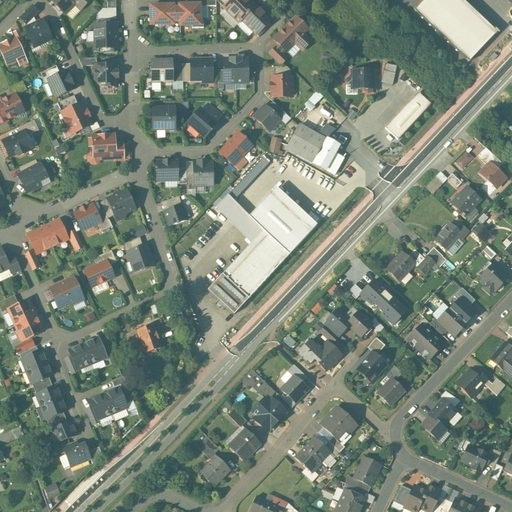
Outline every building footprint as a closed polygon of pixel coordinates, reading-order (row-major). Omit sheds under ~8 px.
[(50,0),(55,5),(55,8),(59,11),(62,11),(65,14),(74,5),(80,10),(86,4),(81,0),(78,3),(74,0),(50,0)] [(232,0),(215,0),(215,7),(216,7),(216,1),(224,9),(224,8),(232,0)] [(232,0),(224,8),(238,23),(241,21),(241,20),(255,6),(248,0),(232,0)] [(497,33),(462,0),(424,0),(414,11),(468,63),(497,33)] [(199,5),(179,6),(179,9),(179,22),(179,26),(192,26),(192,29),(203,29),(203,19),(200,19),(199,7),(199,5)] [(38,12),(32,6),(24,15),(29,20),(33,17),(38,12)] [(173,6),(150,6),(150,25),(173,25),(173,9),(173,6)] [(255,6),(241,20),(241,21),(258,38),(271,25),(269,23),(270,21),(255,6)] [(29,20),(24,15),(19,19),(26,25),(26,24),(29,20)] [(43,23),(38,25),(38,24),(36,24),(33,17),(29,20),(26,24),(28,28),(25,29),(31,43),(36,41),(38,45),(46,41),(45,40),(50,38),(43,23)] [(295,17),(273,40),(286,53),(294,45),(297,45),(303,50),(311,42),(304,34),(308,30),(295,17)] [(116,49),(116,25),(94,26),(95,49),(116,49)] [(18,31),(13,33),(16,40),(17,43),(23,40),(18,31)] [(10,41),(3,44),(3,46),(0,47),(0,52),(6,65),(24,57),(21,50),(17,43),(16,40),(10,42),(10,41)] [(23,40),(17,43),(21,50),(26,47),(23,40)] [(286,59),(275,48),(269,54),(280,65),(286,59)] [(235,84),(235,59),(223,60),(223,71),(224,84),(235,84)] [(247,84),(247,71),(247,59),(235,59),(235,84),(247,84)] [(211,60),(190,60),(190,65),(191,82),(212,81),(211,60)] [(165,61),(165,62),(157,62),(157,61),(151,61),(151,83),(172,83),(172,77),(182,77),(182,65),(172,65),(171,61),(165,61)] [(394,84),(396,65),(384,64),(382,83),(394,84)] [(190,65),(182,65),(182,82),(182,83),(191,82),(190,65)] [(96,66),(94,66),(94,67),(95,80),(100,84),(107,84),(107,87),(116,87),(116,78),(117,78),(117,72),(116,72),(116,66),(96,66)] [(56,67),(39,74),(44,85),(49,83),(48,80),(59,75),(56,67)] [(290,71),(286,67),(274,67),(274,78),(290,78),(290,71)] [(374,71),(352,71),(352,75),(347,80),(352,86),(356,86),(356,89),(374,89),(374,71)] [(59,75),(48,80),(49,83),(52,90),(52,92),(53,96),(55,97),(56,98),(74,90),(66,72),(59,75)] [(274,78),(271,78),(271,85),(270,85),(270,91),(271,91),(272,96),(274,96),(274,98),(289,98),(289,90),(291,90),(291,78),(290,78),(274,78)] [(22,82),(8,89),(11,97),(15,95),(15,96),(26,91),(22,82)] [(311,109),(322,97),(317,92),(306,103),(311,109)] [(417,93),(385,129),(397,141),(430,105),(417,93)] [(0,124),(7,121),(6,120),(16,116),(15,113),(22,111),(15,96),(15,95),(11,97),(3,101),(3,102),(0,103),(0,124)] [(73,97),(57,104),(61,113),(77,106),(73,97)] [(182,102),(165,102),(165,109),(174,109),(174,112),(182,112),(182,102)] [(272,102),(267,108),(280,121),(285,115),(272,102)] [(61,113),(61,114),(64,120),(61,121),(65,130),(68,129),(71,135),(91,126),(87,118),(89,118),(86,111),(85,112),(81,104),(77,106),(61,113)] [(264,106),(253,118),(268,133),(280,121),(267,108),(264,106)] [(220,117),(208,107),(203,113),(214,123),(220,117)] [(165,109),(152,109),(152,131),(166,131),(166,132),(176,132),(176,121),(174,121),(174,112),(174,109),(165,109)] [(203,113),(200,110),(194,116),(196,117),(189,125),(204,139),(212,129),(211,128),(215,124),(216,125),(214,123),(203,113)] [(354,120),(357,113),(350,110),(347,117),(354,120)] [(34,121),(17,129),(20,134),(24,132),(26,137),(38,131),(34,121)] [(326,141),(299,126),(287,147),(314,162),(312,165),(324,172),(324,171),(334,154),(339,146),(327,139),(326,141)] [(20,134),(2,143),(9,158),(16,154),(17,155),(20,156),(24,154),(25,151),(24,150),(31,147),(26,137),(24,132),(20,134)] [(238,135),(220,154),(233,166),(251,147),(238,135)] [(106,136),(101,136),(100,138),(92,138),(93,159),(114,158),(115,158),(114,145),(114,137),(108,138),(106,136)] [(271,153),(281,155),(283,138),(272,137),(271,153)] [(122,145),(114,145),(115,158),(114,158),(115,160),(123,160),(122,145)] [(495,158),(485,148),(477,157),(487,167),(489,164),(490,164),(495,158)] [(466,151),(455,162),(463,169),(474,158),(466,151)] [(334,154),(324,171),(333,176),(343,159),(334,154)] [(35,161),(19,168),(22,174),(38,166),(35,161)] [(170,162),(163,162),(163,163),(157,163),(157,181),(176,181),(177,181),(177,169),(176,163),(170,163),(170,162)] [(205,162),(197,162),(197,164),(193,164),(194,172),(194,186),(212,186),(211,164),(205,164),(205,162)] [(490,164),(489,164),(487,167),(480,174),(495,189),(505,179),(490,164)] [(22,174),(18,176),(26,193),(34,189),(34,191),(42,187),(50,183),(46,176),(44,177),(38,166),(22,174)] [(186,173),(186,169),(177,169),(177,181),(176,181),(176,185),(186,185),(186,173)] [(194,172),(186,173),(186,185),(186,191),(195,190),(194,186),(194,172)] [(461,184),(451,174),(446,180),(456,189),(461,184)] [(466,188),(451,205),(462,215),(461,216),(465,220),(467,218),(464,216),(479,201),(466,188)] [(276,189),(249,218),(263,231),(289,255),(316,226),(276,189)] [(113,197),(107,200),(114,216),(123,219),(126,214),(134,210),(131,203),(133,203),(129,195),(127,195),(125,192),(117,195),(114,194),(113,197)] [(251,244),(263,231),(249,218),(228,196),(216,208),(251,244)] [(81,211),(74,215),(82,232),(97,225),(100,223),(96,215),(92,206),(86,209),(85,208),(80,210),(81,211)] [(186,221),(181,206),(164,212),(169,227),(186,221)] [(103,211),(96,215),(100,223),(97,225),(101,232),(111,228),(103,211)] [(204,214),(185,235),(191,240),(193,237),(197,240),(214,222),(204,214)] [(59,222),(43,229),(51,247),(67,240),(59,222)] [(132,229),(136,238),(147,233),(143,224),(132,229)] [(448,224),(434,241),(446,252),(457,239),(463,233),(458,229),(456,231),(448,224)] [(468,232),(461,225),(458,229),(463,233),(457,239),(460,242),(468,232)] [(43,229),(27,236),(36,254),(51,247),(43,229)] [(251,244),(222,275),(228,280),(248,299),(289,255),(263,231),(251,244)] [(83,248),(75,232),(68,235),(75,251),(83,248)] [(139,238),(123,246),(126,254),(128,254),(128,253),(143,248),(139,238)] [(143,248),(128,253),(128,254),(134,272),(144,268),(145,270),(153,268),(152,266),(153,266),(146,247),(143,248)] [(495,255),(486,247),(482,252),(490,260),(495,255)] [(0,249),(0,273),(8,269),(9,269),(6,262),(0,249)] [(111,251),(98,257),(102,264),(106,262),(108,267),(116,263),(111,251)] [(39,268),(32,252),(24,255),(32,271),(39,268)] [(400,255),(386,270),(398,281),(412,266),(400,255)] [(426,256),(415,268),(424,276),(435,264),(426,256)] [(14,258),(6,262),(9,269),(8,269),(11,275),(20,271),(14,258)] [(102,264),(84,272),(91,288),(113,278),(108,267),(106,262),(102,264)] [(492,265),(480,278),(487,284),(482,289),(489,295),(494,290),(495,292),(507,279),(492,265)] [(74,268),(62,274),(66,282),(73,279),(75,282),(80,280),(74,268)] [(374,284),(362,272),(351,284),(363,296),(364,295),(374,284)] [(222,275),(207,291),(218,300),(223,305),(233,315),(248,299),(228,280),(222,275)] [(66,282),(51,289),(56,300),(54,301),(58,310),(68,305),(69,307),(77,304),(76,301),(82,299),(75,282),(73,279),(66,282)] [(374,284),(364,295),(375,306),(386,295),(374,284)] [(470,305),(475,300),(462,287),(449,300),(452,302),(448,306),(465,323),(476,311),(470,305)] [(404,305),(395,296),(390,302),(399,310),(404,305)] [(28,301),(8,311),(15,326),(35,317),(28,301)] [(166,301),(155,305),(158,316),(170,312),(166,301)] [(399,310),(390,302),(387,305),(396,314),(399,310)] [(438,321),(437,322),(447,331),(454,337),(465,325),(449,309),(438,321)] [(349,321),(337,310),(337,311),(334,311),(331,314),(331,317),(327,321),(341,334),(348,326),(346,324),(349,321)] [(349,321),(346,324),(348,326),(361,338),(372,326),(357,312),(349,321)] [(35,317),(15,326),(19,333),(18,336),(20,341),(23,342),(43,333),(35,317)] [(429,324),(423,318),(416,326),(419,328),(421,325),(426,330),(431,326),(429,324)] [(438,321),(435,318),(429,324),(431,326),(442,337),(447,331),(437,322),(438,321)] [(379,332),(384,327),(376,320),(371,325),(379,332)] [(341,334),(327,321),(328,322),(324,326),(325,328),(337,338),(341,334)] [(153,325),(136,331),(141,345),(137,347),(140,356),(161,348),(153,325)] [(426,330),(421,325),(419,328),(407,340),(429,360),(443,346),(426,330)] [(337,338),(325,328),(321,333),(332,343),(337,338)] [(384,346),(375,338),(367,349),(372,353),(372,352),(376,356),(384,346)] [(98,339),(83,345),(91,364),(105,359),(106,358),(100,345),(98,339)] [(311,340),(297,354),(308,366),(314,360),(313,359),(321,352),(320,351),(321,350),(311,340)] [(112,359),(106,342),(100,345),(106,358),(105,359),(106,361),(112,359)] [(321,350),(320,351),(321,352),(313,359),(314,360),(326,371),(340,356),(327,343),(321,350)] [(511,360),(511,361),(511,360),(511,349),(504,343),(491,359),(497,364),(495,366),(503,372),(503,371),(511,378),(511,360)] [(83,345),(68,351),(71,357),(76,371),(77,370),(91,364),(83,345)] [(36,347),(19,355),(21,360),(38,353),(36,347)] [(38,353),(21,360),(27,372),(46,364),(41,352),(38,353)] [(376,356),(372,352),(372,353),(356,371),(371,384),(387,365),(376,356)] [(76,371),(71,357),(65,359),(72,376),(78,373),(77,370),(76,371)] [(46,364),(27,372),(32,385),(48,378),(51,376),(46,364)] [(306,378),(293,366),(287,372),(293,378),(294,377),(301,384),(306,378)] [(402,374),(393,367),(388,373),(397,380),(402,374)] [(251,371),(240,382),(245,386),(248,384),(256,391),(258,388),(257,388),(263,382),(251,371)] [(476,377),(469,371),(456,385),(469,398),(486,380),(479,373),(476,377)] [(123,377),(111,382),(114,388),(120,385),(122,391),(128,388),(123,377)] [(293,378),(281,391),(295,403),(307,390),(301,384),(294,377),(293,378)] [(48,378),(32,385),(34,390),(50,383),(48,378)] [(386,378),(380,384),(383,388),(390,381),(386,378)] [(505,386),(496,379),(491,385),(494,387),(494,386),(500,392),(505,386)] [(383,388),(377,395),(389,407),(404,391),(391,380),(383,388)] [(267,385),(263,382),(257,388),(258,388),(261,391),(267,385)] [(50,383),(34,390),(36,396),(53,389),(50,383)] [(275,393),(267,385),(261,391),(269,399),(270,399),(275,393)] [(500,392),(494,386),(494,387),(490,391),(496,397),(500,392)] [(53,389),(36,396),(41,408),(61,400),(56,387),(53,389)] [(261,391),(258,388),(256,391),(269,404),(272,401),(270,399),(269,399),(261,391)] [(118,389),(104,395),(111,414),(126,408),(118,389)] [(104,395),(89,401),(91,407),(97,420),(111,414),(104,395)] [(61,400),(41,408),(46,420),(63,413),(66,412),(61,400)] [(269,404),(253,420),(266,433),(285,413),(272,400),(272,401),(269,404)] [(456,412),(442,400),(429,416),(430,417),(442,427),(456,412)] [(126,405),(129,411),(136,408),(134,402),(126,405)] [(475,412),(462,404),(458,410),(466,416),(471,419),(475,412)] [(91,407),(85,409),(92,426),(99,423),(97,420),(91,407)] [(337,408),(330,416),(321,426),(320,425),(320,426),(332,438),(336,441),(337,440),(340,443),(356,426),(337,408)] [(246,422),(233,410),(227,416),(240,428),(246,422)] [(63,413),(46,420),(48,425),(65,419),(63,413)] [(442,427),(430,417),(421,427),(437,441),(446,430),(442,427)] [(65,419),(48,425),(51,431),(67,424),(65,419)] [(472,421),(473,432),(486,431),(485,420),(472,421)] [(67,424),(51,431),(56,444),(76,436),(70,423),(67,424)] [(245,430),(239,437),(240,438),(230,448),(244,461),(260,445),(245,430)] [(203,433),(194,442),(210,458),(219,449),(203,433)] [(323,447),(313,437),(304,448),(321,464),(330,454),(331,454),(323,447)] [(336,441),(332,438),(328,443),(339,453),(344,448),(340,443),(337,440),(336,441)] [(469,443),(462,440),(457,450),(464,454),(468,447),(469,443)] [(76,442),(62,447),(64,453),(78,447),(76,442)] [(339,453),(328,443),(323,447),(331,454),(330,454),(335,458),(339,453)] [(78,447),(64,453),(65,455),(70,467),(88,460),(88,459),(89,459),(90,459),(87,453),(84,445),(78,448),(78,447)] [(468,447),(464,454),(461,462),(472,467),(470,469),(479,473),(483,464),(486,465),(490,457),(468,447)] [(98,448),(87,453),(90,459),(89,459),(93,467),(102,458),(98,448)] [(321,464),(304,448),(294,458),(305,469),(311,474),(314,472),(321,464)] [(493,450),(490,457),(486,465),(494,469),(496,465),(501,454),(493,450)] [(330,454),(321,464),(325,468),(328,468),(335,461),(335,458),(330,454)] [(65,455),(59,458),(64,469),(70,467),(65,455)] [(216,457),(201,473),(214,485),(229,470),(216,457)] [(381,466),(363,458),(353,479),(358,482),(370,487),(381,466)] [(502,468),(496,465),(494,469),(490,478),(496,481),(502,468)] [(314,472),(311,474),(305,469),(301,473),(312,483),(318,476),(314,472)] [(370,487),(358,482),(355,489),(365,494),(367,494),(370,487)] [(53,486),(44,490),(48,499),(57,495),(53,486)] [(411,491),(400,486),(393,502),(403,507),(411,491)] [(411,491),(403,507),(413,511),(416,511),(419,508),(418,507),(425,492),(413,487),(411,491)] [(440,493),(428,487),(425,492),(418,507),(419,508),(427,511),(431,511),(438,497),(440,493)] [(355,489),(353,488),(350,493),(363,499),(365,494),(355,489)] [(350,493),(345,491),(339,503),(359,511),(364,500),(363,499),(350,493)] [(281,511),(283,510),(255,497),(248,511),(281,511)] [(438,497),(431,511),(440,511),(445,500),(438,497)] [(453,504),(449,511),(463,511),(467,505),(455,499),(453,504)] [(445,500),(440,511),(449,511),(453,504),(445,500)] [(358,511),(359,511),(339,503),(335,511),(358,511)]
